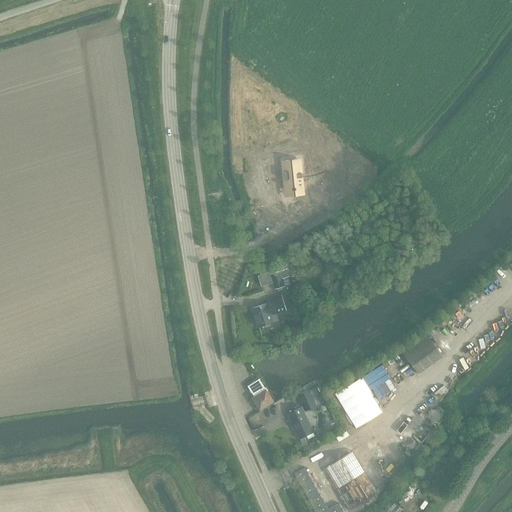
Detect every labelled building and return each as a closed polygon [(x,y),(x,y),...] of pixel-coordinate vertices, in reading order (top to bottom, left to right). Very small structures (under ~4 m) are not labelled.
[(279,271),(270,274),(275,289),(284,286),(279,271)] [(270,303),(251,308),(257,327),(278,320),(276,313),(286,310),(281,295),(269,299),(270,303)] [(400,349),(409,361),(399,368),(408,380),(417,373),(418,374),(442,356),(424,331),(400,349)] [(251,398),(259,410),(273,402),(266,389),(259,379),(247,386),(254,397),(251,398)] [(304,411),(316,406),(309,391),(297,396),(304,411)] [(299,438),(312,432),(301,407),(288,413),(299,438)] [(379,493),(375,486),(396,475),(376,437),(325,464),(349,509),(379,493)] [(304,467),(294,474),(315,511),(343,511),(339,503),(328,509),(304,467)] [(392,501),(381,511),(400,511),(402,510),(392,501)]
